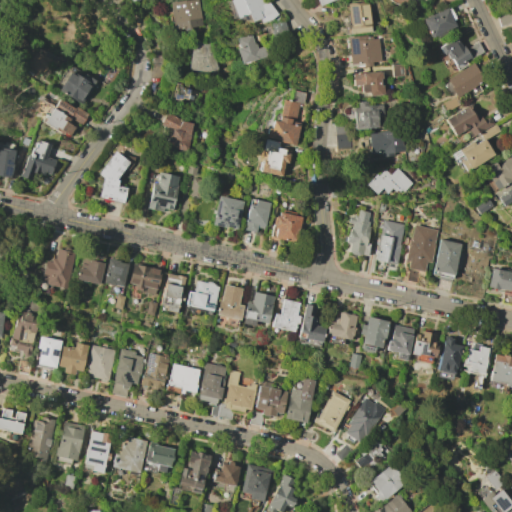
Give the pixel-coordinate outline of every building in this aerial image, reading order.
[(183,0),(197,0),(201,25),(173,29),(169,2),(183,0)] [(259,0),(261,3),(266,0),(276,14),(262,23),(259,18),(250,21),(247,13),(237,18),(229,0),(259,0)] [(366,1),(369,31),(349,33),(346,3),(366,1)] [(446,7),(447,9),(449,8),(454,18),(451,19),(455,26),(430,38),(421,18),(446,7)] [(508,11),(511,22),(499,25),(496,14),(508,11)] [(283,19),(287,33),(272,37),(268,23),(283,19)] [(250,34),(253,43),(254,43),(256,48),(266,45),(269,54),(241,63),(236,48),(239,47),(236,38),(250,34)] [(365,35),(365,37),(371,36),(371,38),(376,38),(379,60),(370,61),(370,65),(363,66),(363,62),(349,63),(347,37),(365,35)] [(454,37),(459,45),(461,43),(464,49),(476,42),(482,52),(469,59),(468,58),(464,60),(466,64),(456,69),(452,63),(444,67),(437,56),(441,54),(437,47),(454,37)] [(192,43),(201,45),(209,42),(216,68),(204,72),(187,68),(192,43)] [(454,96),(451,91),(447,93),(441,83),(446,81),(445,79),(472,63),(482,81),(476,84),(480,90),(471,95),(468,89),(455,97),(458,103),(443,112),(439,105),(454,96)] [(111,64),(117,68),(107,84),(100,79),(111,64)] [(390,65),(403,64),(404,76),(391,77),(390,65)] [(380,72),(381,78),(379,79),(379,85),(381,85),(382,95),(368,95),(368,91),(360,92),(360,85),(352,86),(351,73),(380,72)] [(68,73),(72,75),(73,73),(81,78),(84,74),(95,80),(90,87),(88,86),(79,101),(75,98),(74,100),(61,93),(62,90),(59,88),(68,73)] [(174,82),(190,86),(186,102),(170,98),(174,82)] [(265,128),(268,129),(270,120),(276,121),(281,99),(288,101),(291,90),(303,93),(300,104),(297,103),(293,120),(289,119),(289,121),(298,123),(292,145),(266,139),(266,137),(263,136),(265,128)] [(46,118),(43,117),(45,114),(47,115),(58,99),(73,108),(75,106),(87,113),(80,124),(69,117),(66,122),(73,127),(67,137),(43,123),(46,118)] [(356,107),(356,101),(365,100),(366,105),(381,104),(382,116),(376,116),(377,127),(354,129),(352,107),(356,107)] [(466,105),(475,118),(479,116),(482,120),(488,117),(492,123),(472,136),(466,127),(453,135),(443,119),(466,105)] [(171,130),(158,124),(165,111),(182,119),(181,121),(191,123),(185,151),(167,147),(171,130)] [(346,121),(348,133),(334,135),(332,122),(346,121)] [(472,141),(474,144),(482,139),(478,133),(494,124),(498,131),(483,140),(492,155),(469,169),(469,168),(464,171),(459,162),(463,159),(460,155),(453,160),(449,154),(472,141)] [(399,130),(400,152),(380,154),(380,149),(368,150),(367,133),(399,130)] [(26,155),(28,156),(31,147),(33,148),(36,139),(50,143),(45,157),(54,160),(48,177),(30,171),(27,179),(19,176),(26,155)] [(258,147),(262,148),(264,139),(278,142),(276,148),(283,149),(282,153),(287,154),(285,163),(282,163),(279,176),(258,171),(260,161),(255,159),(258,147)] [(0,147),(14,150),(9,177),(0,175),(0,147)] [(117,180),(115,186),(117,187),(118,186),(125,188),(122,203),(97,197),(102,177),(96,173),(113,151),(128,162),(115,179),(117,180)] [(490,169),(488,165),(494,162),(496,165),(511,155),(511,177),(509,179),(510,180),(496,190),(485,172),(490,169)] [(187,160),(196,163),(193,175),(184,173),(187,160)] [(374,174),(377,176),(383,169),(389,175),(395,169),(410,183),(401,192),(399,190),(396,193),(390,188),(386,193),(381,188),(375,194),(364,184),(374,174)] [(152,183),(155,183),(157,172),(176,176),(174,188),(175,188),(170,210),(162,208),(161,211),(146,208),(152,183)] [(191,177),(204,180),(200,198),(197,197),(197,199),(189,197),(189,195),(187,195),(191,177)] [(505,193),(504,192),(511,187),(511,204),(510,200),(502,205),(497,198),(505,193)] [(217,196),(241,201),(235,228),(225,226),(224,228),(210,225),(217,196)] [(249,198),(268,203),(262,228),(255,227),(254,232),(242,229),(249,198)] [(491,206),(478,214),(474,207),(487,199),(491,206)] [(346,236),(347,236),(349,228),(350,228),(352,224),(346,223),(348,216),(352,217),(353,215),(356,216),(358,210),(368,213),(366,221),(368,222),(367,226),(369,227),(365,243),(369,244),(366,256),(356,254),(355,255),(346,252),(348,243),(344,242),(346,236)] [(274,216),(277,217),(278,212),(300,217),(293,242),(278,239),(278,242),(268,240),(271,227),(274,216)] [(382,220),(402,225),(398,245),(399,245),(395,265),(372,260),(382,220)] [(408,239),(409,240),(412,225),(436,230),(428,263),(424,262),(422,272),(405,268),(407,260),(403,259),(408,239)] [(438,239),(459,244),(451,275),(430,270),(438,239)] [(44,260),(49,262),(50,258),(54,259),(56,249),(73,253),(65,289),(44,284),(46,275),(41,274),(44,260)] [(82,252),(104,258),(97,284),(75,279),(82,252)] [(107,258),(119,261),(118,262),(126,264),(120,294),(110,292),(111,285),(101,283),(107,258)] [(131,263),(160,270),(155,289),(154,289),(153,294),(141,291),(141,288),(140,288),(138,298),(129,296),(131,288),(130,288),(131,283),(126,282),(131,263)] [(489,268),(511,272),(511,304),(500,302),(503,290),(486,286),(489,268)] [(166,273),(184,277),(181,289),(179,289),(176,298),(178,299),(175,312),(165,310),(166,306),(158,304),(166,273)] [(187,291),(192,292),(195,280),(214,284),(213,286),(217,287),(210,315),(203,314),(204,311),(198,310),(197,313),(183,310),(187,291)] [(218,300),(219,300),(223,284),(241,288),(237,304),(242,305),(239,320),(215,314),(218,300)] [(245,302),(250,303),(252,292),(272,296),(266,323),(254,321),(253,326),(240,323),(245,302)] [(115,294),(123,296),(120,309),(112,307),(115,294)] [(273,313),(278,315),(282,299),(298,303),(295,315),(298,316),(297,323),(294,323),(292,331),(270,326),(273,313)] [(147,301),(155,303),(151,316),(144,313),(147,301)] [(304,304),(314,306),(312,317),(316,318),(314,325),(323,327),(320,342),(296,336),(304,304)] [(15,314),(19,315),(20,311),(36,314),(26,356),(20,355),(21,351),(12,349),(13,346),(8,345),(15,314)] [(327,320),(333,322),(334,317),(337,318),(338,312),(355,316),(352,327),(354,327),(352,336),(350,335),(349,340),(324,334),(327,320)] [(360,323),(364,324),(366,316),(387,321),(383,338),(381,338),(379,348),(373,346),(372,352),(359,349),(361,343),(359,343),(361,335),(357,334),(360,323)] [(387,339),(389,340),(392,325),(411,329),(405,360),(394,357),(395,352),(384,349),(387,339)] [(414,333),(419,334),(420,330),(435,333),(433,343),(436,343),(434,357),(416,353),(416,355),(409,354),(414,333)] [(39,348),(35,348),(38,336),(59,340),(53,367),(35,364),(39,348)] [(443,336),(451,338),(450,344),(460,346),(458,356),(457,356),(453,373),(435,369),(443,336)] [(60,345),(68,347),(69,346),(73,347),(74,342),(86,345),(80,371),(73,370),(72,374),(61,372),(62,367),(56,365),(60,345)] [(89,344),(113,350),(105,382),(97,380),(97,378),(92,377),(93,374),(83,371),(89,344)] [(466,349),(476,351),(477,346),(486,348),(481,373),(467,370),(468,365),(463,364),(466,349)] [(119,348),(134,352),(133,355),(141,357),(139,363),(141,363),(138,374),(137,374),(135,384),(128,382),(125,396),(109,392),(119,348)] [(141,373),(142,374),(147,352),(159,355),(159,353),(167,355),(163,374),(165,374),(164,379),(162,378),(159,388),(138,384),(141,373)] [(349,352),(359,355),(356,368),(346,366),(349,352)] [(488,379),(492,363),(491,362),(493,354),(502,356),(502,354),(511,356),(511,361),(509,373),(511,374),(511,387),(504,385),(504,383),(488,379)] [(204,362),(224,367),(222,375),(224,375),(218,399),(215,398),(215,401),(219,402),(216,416),(209,414),(211,404),(195,401),(204,362)] [(166,380),(167,380),(171,363),(198,369),(193,392),(182,390),(181,393),(163,389),(166,380)] [(219,402),(221,403),(228,369),(238,371),(235,384),(244,386),(244,384),(248,385),(249,383),(255,384),(249,409),(243,408),(242,412),(231,409),(229,419),(216,416),(219,402)] [(300,378),(314,381),(304,422),(302,422),(302,425),(292,422),(293,420),(282,417),(290,388),(297,390),(300,378)] [(250,410),(260,412),(261,409),(253,407),(258,385),(285,391),(280,413),(274,412),(273,416),(261,414),(259,425),(248,423),(250,410)] [(163,390),(177,394),(174,406),(160,403),(163,390)] [(319,407),(321,408),(330,390),(348,400),(331,432),(311,421),(319,407)] [(348,425),(347,424),(350,419),(348,418),(363,397),(372,404),(373,402),(383,409),(364,436),(362,434),(357,442),(343,432),(348,425)] [(395,415),(390,410),(399,402),(404,408),(395,415)] [(0,413),(1,408),(10,410),(8,417),(13,418),(14,411),(23,413),(17,441),(6,439),(8,431),(0,429),(0,413)] [(32,419),(39,421),(40,416),(53,420),(44,460),(23,455),(32,419)] [(55,446),(56,447),(62,421),(82,426),(75,461),(70,460),(69,464),(55,460),(56,456),(53,456),(55,446)] [(89,430),(105,433),(103,442),(107,443),(105,452),(109,453),(108,460),(103,460),(101,473),(91,471),(92,465),(82,463),(89,430)] [(304,430),(312,433),(309,439),(302,436),(304,430)] [(112,453),(118,454),(120,444),(123,445),(126,436),(145,441),(137,473),(109,466),(112,453)] [(353,455),(355,458),(366,448),(365,446),(376,438),(386,450),(375,458),(377,460),(362,472),(359,468),(356,470),(348,459),(353,455)] [(147,441),(155,443),(155,445),(173,449),(168,467),(165,466),(163,472),(155,470),(156,464),(143,461),(147,441)] [(344,444),(351,451),(340,460),(334,453),(344,444)] [(180,467),(184,468),(188,451),(208,456),(199,493),(190,490),(190,488),(176,484),(180,467)] [(212,471),(218,472),(220,463),(226,465),(227,461),(232,462),(231,465),(237,467),(233,486),(210,481),(212,471)] [(245,463),(272,469),(271,473),(268,472),(261,501),(248,498),(249,494),(239,492),(245,463)] [(370,481),(369,480),(386,466),(389,469),(392,466),(401,477),(397,480),(401,484),(380,501),(374,493),(375,492),(368,483),(370,481)] [(493,470),(503,482),(494,489),(484,478),(493,470)] [(65,474),(74,476),(71,489),(61,486),(65,474)] [(282,474),(295,481),(290,489),(292,490),(288,496),(294,499),(289,509),(283,506),(280,511),(278,511),(275,510),(274,511),(269,511),(264,509),(282,474)] [(484,485),(492,495),(500,488),(511,502),(511,511),(489,511),(479,499),(480,498),(475,492),(484,485)] [(372,511),(396,494),(410,511),(372,511)] [(197,511),(200,502),(212,506),(210,511),(197,511)]
